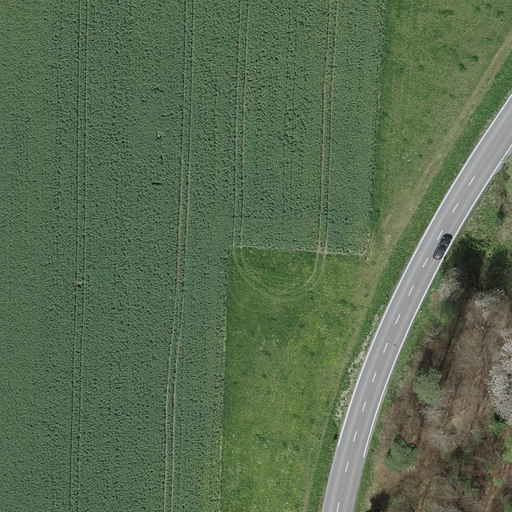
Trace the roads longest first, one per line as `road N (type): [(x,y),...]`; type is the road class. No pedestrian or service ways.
road 1 (secondary): [(337,511),(368,391),(411,289),(511,120)]
road 2 (track): [(397,238),(511,46)]
